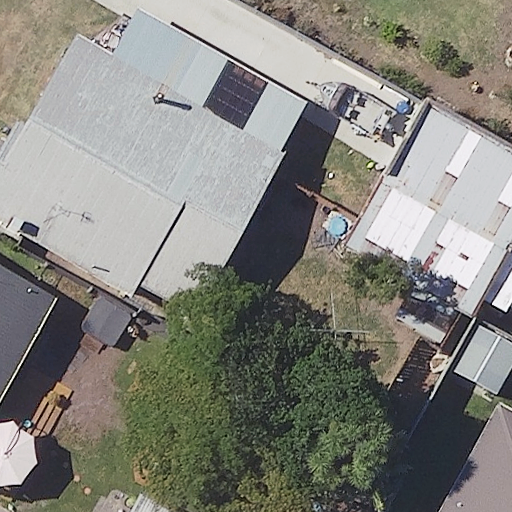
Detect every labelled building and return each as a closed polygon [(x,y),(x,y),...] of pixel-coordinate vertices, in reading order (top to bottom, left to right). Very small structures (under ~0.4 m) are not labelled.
[(278,150),(68,26),(0,142),(0,215),(177,320),(278,150)] [(511,230),(511,151),(423,102),(346,243),(468,310),(511,230)] [(0,396),(55,293),(0,263),(0,464),(27,413),(0,398),(0,396)] [(511,511),(511,413),(498,405),(438,511),(511,511)] [(174,511),(138,494),(129,511),(174,511)]
